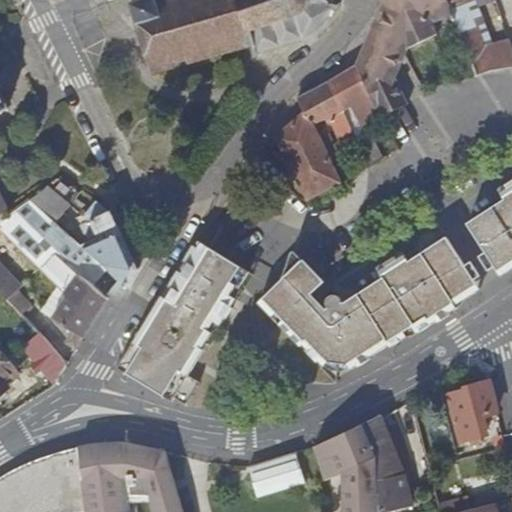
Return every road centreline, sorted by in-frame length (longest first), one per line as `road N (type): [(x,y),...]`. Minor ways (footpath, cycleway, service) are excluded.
road 1 (residential): [(492,318),(302,425),(254,439),(99,413),(61,415)]
road 2 (unclassified): [(187,196),(129,182),(38,0)]
road 3 (residential): [(187,196),(351,22),(360,0)]
road 4 (residential): [(61,415),(187,196)]
